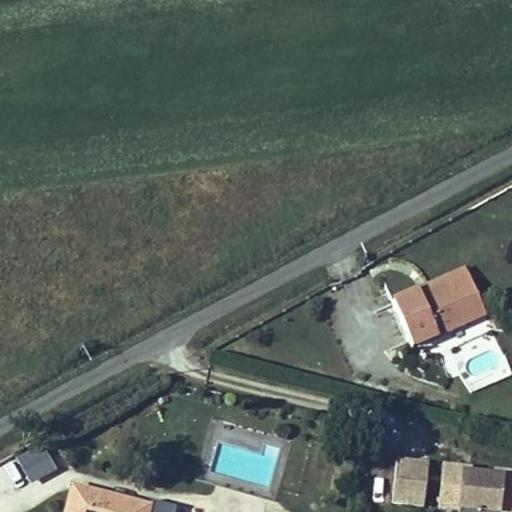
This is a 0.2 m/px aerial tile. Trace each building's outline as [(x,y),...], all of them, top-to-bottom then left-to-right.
[(498,300),(479,256),(406,287),(425,332),(498,300)] [(210,353),(204,384),(283,398),(288,367),(210,353)] [(42,444),(14,452),(23,482),(51,474),(42,444)] [(426,457),(394,454),(391,498),(423,499),(426,457)] [(463,459),(442,458),(440,500),(459,501),(498,504),(511,504),(511,462),(500,462),(499,468),(462,465),(463,459)] [(500,462),(463,459),(462,465),(499,468),(500,462)] [(70,490),(65,511),(144,511),(145,507),(70,490)] [(497,511),(498,504),(459,501),(458,511),(497,511)]
